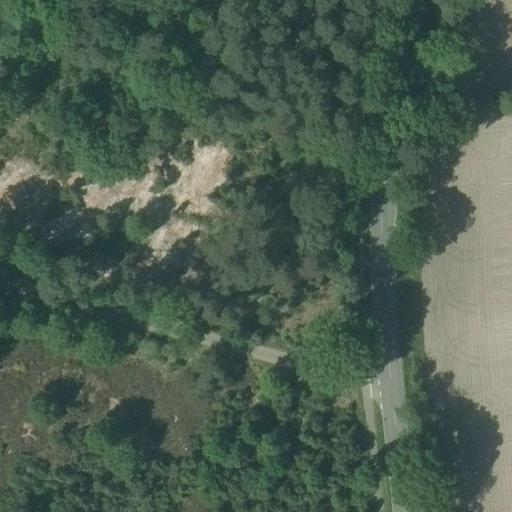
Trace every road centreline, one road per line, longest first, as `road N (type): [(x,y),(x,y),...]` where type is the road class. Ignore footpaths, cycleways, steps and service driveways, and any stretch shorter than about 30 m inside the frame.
road 1 (unclassified): [(387,378),(0,280)]
road 2 (tertiary): [(416,0),(380,217),(387,378)]
road 3 (tertiary): [(387,378),(403,511)]
